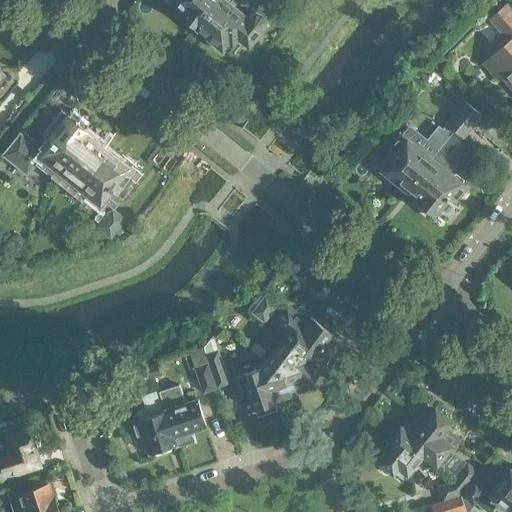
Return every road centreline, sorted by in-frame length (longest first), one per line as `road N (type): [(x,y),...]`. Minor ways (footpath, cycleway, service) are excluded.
road 1 (residential): [(437,305),(86,37)]
road 2 (residential): [(323,447),(123,511)]
road 3 (residential): [(323,447),(437,305)]
road 4 (residential): [(113,511),(67,391)]
